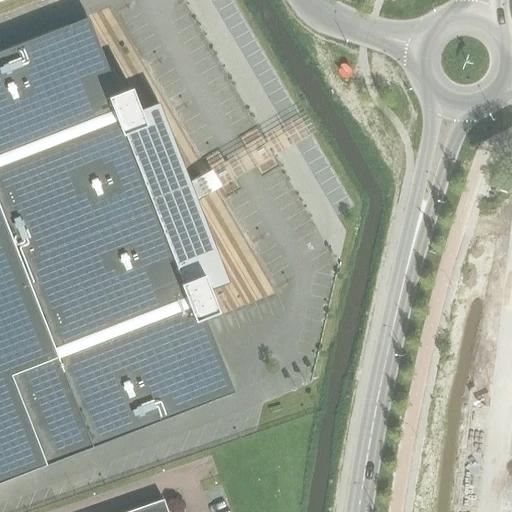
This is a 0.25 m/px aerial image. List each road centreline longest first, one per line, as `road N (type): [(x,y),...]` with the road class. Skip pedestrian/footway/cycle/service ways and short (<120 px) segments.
road 1 (secondary): [(358,511),(399,295)]
road 2 (secondary): [(399,295),(466,112)]
road 3 (secondary): [(437,104),(399,295)]
road 4 (unclassified): [(416,47),(330,19),(305,0)]
